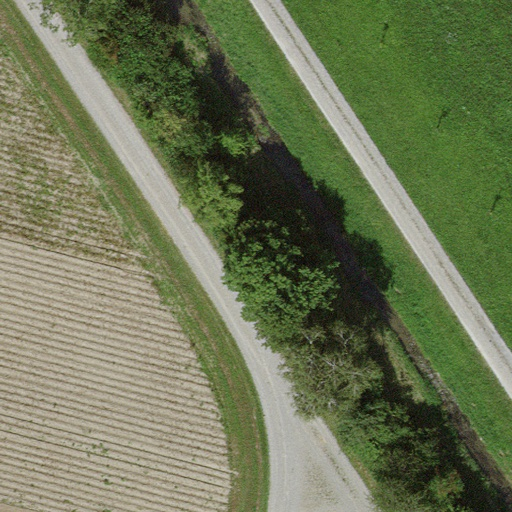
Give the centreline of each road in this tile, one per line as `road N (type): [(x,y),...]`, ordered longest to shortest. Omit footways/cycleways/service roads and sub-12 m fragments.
road 1 (track): [(363,511),(30,0)]
road 2 (track): [(511,361),(275,0)]
